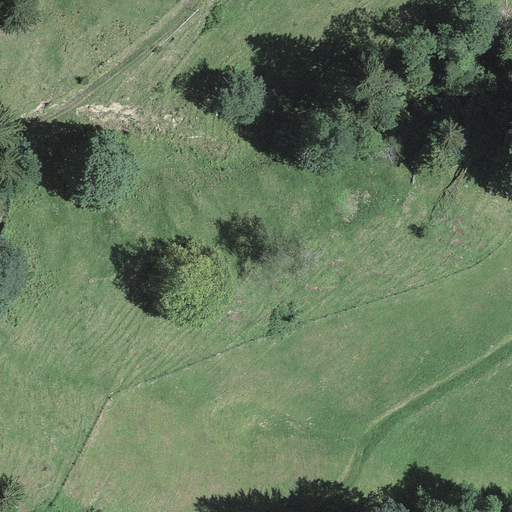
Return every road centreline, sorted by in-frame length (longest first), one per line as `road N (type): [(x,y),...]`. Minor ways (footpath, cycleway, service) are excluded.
road 1 (track): [(321,511),(388,422),(511,344)]
road 2 (track): [(0,140),(63,110),(191,0)]
